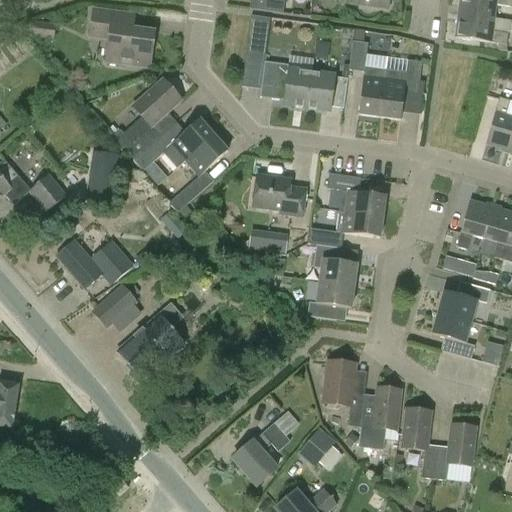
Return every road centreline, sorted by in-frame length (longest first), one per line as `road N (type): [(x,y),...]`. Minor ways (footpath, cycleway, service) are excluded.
road 1 (residential): [(425,156),(254,133),(198,65),(199,0)]
road 2 (residential): [(479,397),(429,386),(379,351),(390,265),(402,258),(425,156)]
road 3 (secondary): [(175,492),(0,287)]
